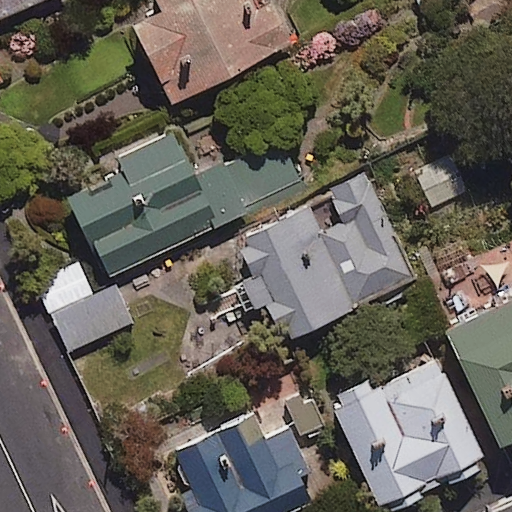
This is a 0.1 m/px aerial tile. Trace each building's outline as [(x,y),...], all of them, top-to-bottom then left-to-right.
[(0,0),(0,15),(34,0),(0,0)] [(252,12),(245,0),(184,0),(129,29),(168,104),(287,43),(267,4),(252,12)] [(190,180),(167,133),(103,162),(110,178),(64,199),(101,278),(304,185),(282,138),(190,180)] [(450,151),(412,169),(430,207),(468,189),(450,151)] [(290,338),(379,294),(384,304),(407,293),(402,283),(413,277),(363,174),(308,200),(310,206),(227,246),(256,306),(263,303),(274,325),(282,322),(290,338)] [(130,324),(114,286),(51,313),(67,351),(130,324)] [(511,302),(446,333),(503,457),(511,452),(511,302)] [(415,493),(442,481),(444,486),(478,470),(476,465),(481,462),(433,358),(367,389),(364,382),(335,395),(338,402),(330,406),(378,510),(386,507),(388,511),(418,498),(415,493)] [(291,511),(310,503),(298,477),(309,471),(289,429),(263,442),(250,414),(172,452),(197,503),(179,511),(291,511)]
